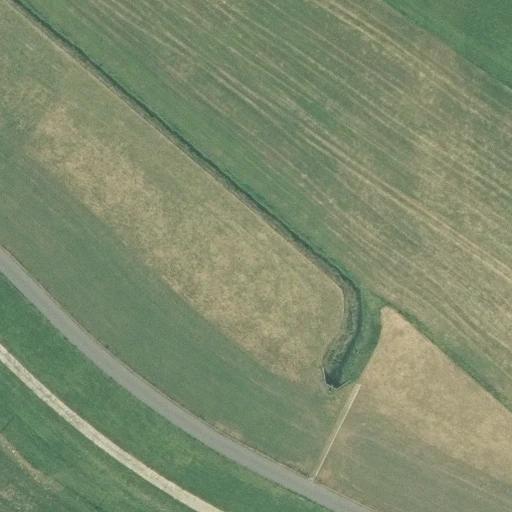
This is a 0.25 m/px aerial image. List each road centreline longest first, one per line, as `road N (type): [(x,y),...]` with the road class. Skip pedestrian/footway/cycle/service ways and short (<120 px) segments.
road 1 (unclassified): [(0,257),(121,371),(203,431),(357,511)]
road 2 (track): [(0,351),(65,414),(205,511)]
